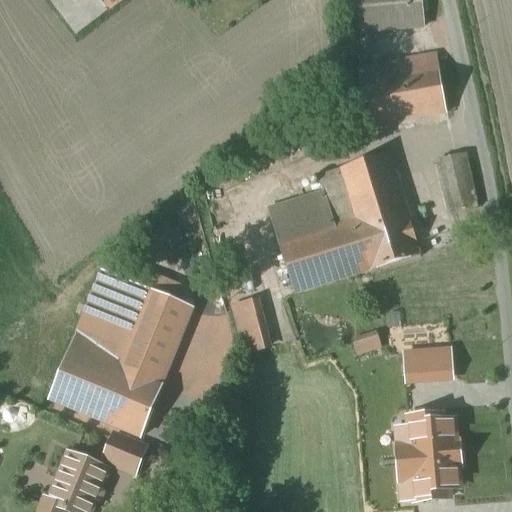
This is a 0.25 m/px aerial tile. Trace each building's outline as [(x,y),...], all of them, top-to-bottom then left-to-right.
[(49,0),(77,36),(125,0),(49,0)] [(349,0),(353,38),(427,32),(424,0),(349,0)] [(366,130),(446,115),(435,58),(355,73),(366,130)] [(464,155),(437,161),(449,216),(476,210),(465,160),(464,155)] [(370,272),(421,256),(390,156),(320,177),(325,195),(269,212),(294,295),(370,272)] [(421,256),(370,272),(388,329),(438,314),(421,256)] [(160,388),(193,310),(175,303),(103,273),(50,401),(141,439),(162,389),(160,388)] [(260,302),(234,308),(246,355),(272,348),(260,302)] [(91,511),(108,472),(68,455),(49,502),(45,501),(40,511),(91,511)]
